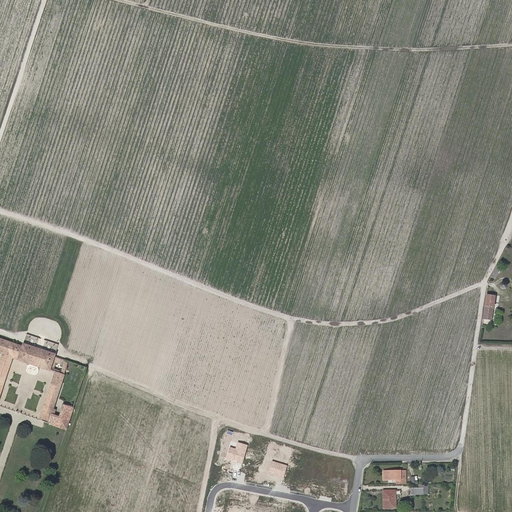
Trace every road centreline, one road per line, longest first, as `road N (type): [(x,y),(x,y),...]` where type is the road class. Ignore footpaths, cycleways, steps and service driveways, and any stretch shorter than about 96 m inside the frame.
road 1 (track): [(0,211),(292,320),(378,321),(483,281)]
road 2 (residential): [(353,508),(364,459),(459,456),(483,281),(511,217)]
road 3 (track): [(364,459),(220,418),(200,511)]
road 4 (residential): [(353,508),(228,484),(215,488),(209,511)]
